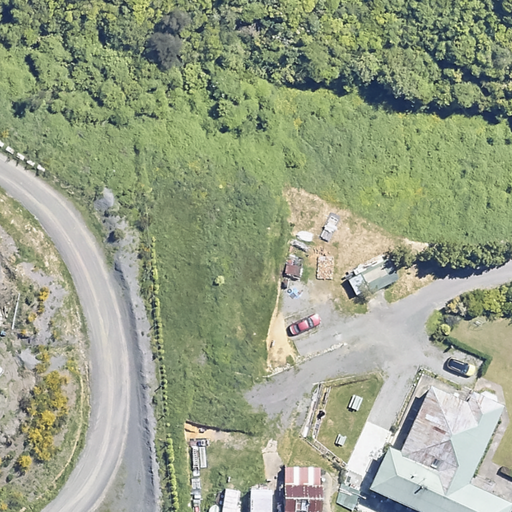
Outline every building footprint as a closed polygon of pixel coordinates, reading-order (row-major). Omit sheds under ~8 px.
[(355,267),(371,295),(399,278),(384,251),(355,267)] [(189,355),(149,358),(152,402),(192,399),(189,355)] [(501,412),(422,375),(368,490),(414,511),(508,511),(511,507),(466,486),(501,412)] [(285,511),(325,511),(324,488),(284,490),(285,511)] [(271,511),(271,492),(247,493),(247,511),(271,511)]
